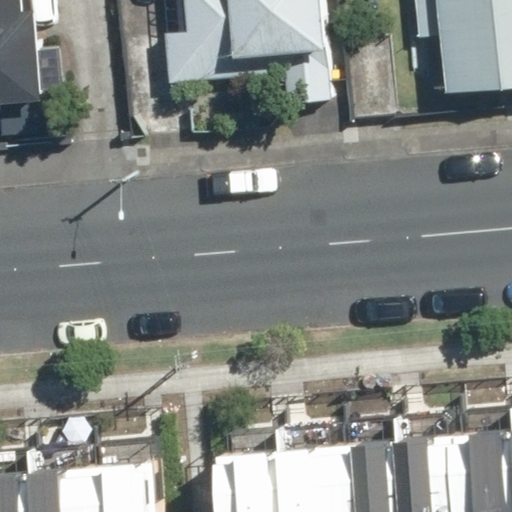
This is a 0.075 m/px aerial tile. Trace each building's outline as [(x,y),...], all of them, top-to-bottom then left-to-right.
[(0,0),(0,84),(41,81),(33,0),(0,0)] [(170,0),(175,80),(289,70),(288,100),(337,96),(329,0),(170,0)] [(447,33),(449,87),(511,81),(511,0),(416,0),(419,34),(447,33)] [(458,415),(464,511),(511,511),(511,405),(489,408),(490,413),(458,415)] [(415,417),(421,511),(464,511),(458,415),(415,417)] [(376,425),(382,511),(421,511),(415,417),(376,419),(376,425)] [(382,511),(376,425),(342,428),(341,421),(306,424),(313,511),(382,511)] [(263,435),(239,437),(245,511),(313,511),(306,424),(262,428),(263,435)] [(43,460),(46,511),(89,511),(85,453),(85,447),(52,450),(52,459),(43,460)] [(166,511),(162,447),(85,453),(89,511),(166,511)] [(0,460),(0,511),(46,511),(43,460),(43,453),(3,455),(4,461),(0,460)]
